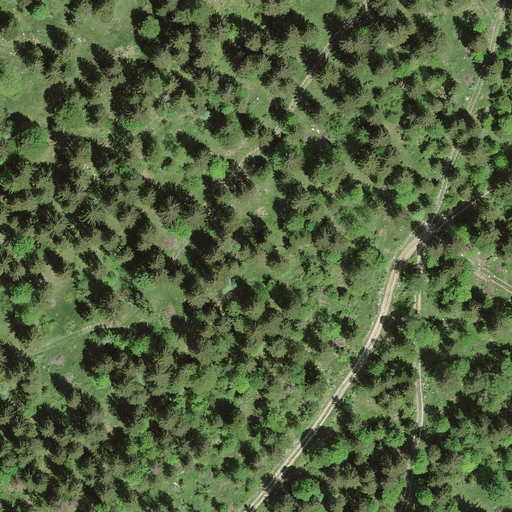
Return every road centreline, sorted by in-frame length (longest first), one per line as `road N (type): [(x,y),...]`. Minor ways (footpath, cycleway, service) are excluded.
road 1 (track): [(400,511),(421,402),(415,308),(424,236),(510,0)]
road 2 (track): [(246,511),(368,350),(410,249),(511,172)]
